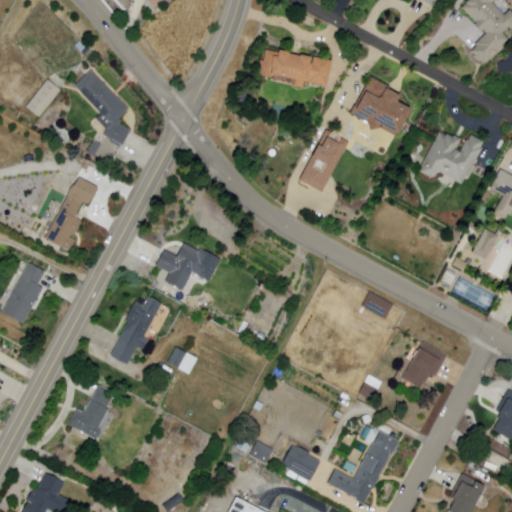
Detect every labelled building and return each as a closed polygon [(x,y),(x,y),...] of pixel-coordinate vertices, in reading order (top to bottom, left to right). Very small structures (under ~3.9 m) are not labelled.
[(496,0),(492,4),(505,17),(510,12),(511,14),(511,38),(498,52),(499,52),(490,61),(489,60),(484,65),(472,53),(477,48),(476,46),(487,35),(462,10),(472,0),(496,0)] [(266,51),(277,54),(278,50),(289,52),(288,54),(299,56),(300,55),(310,57),(310,58),(332,63),(327,88),(304,83),(303,90),(294,88),(295,80),(273,75),(272,80),(259,77),(260,71),(258,71),(260,62),(263,62),(266,51)] [(91,70),(74,85),(101,113),(96,118),(106,129),(103,134),(122,146),(131,130),(119,124),(120,121),(118,118),(128,109),(91,70)] [(369,78),(350,114),(366,123),(393,137),(409,108),(395,101),(398,95),(387,89),(387,88),(369,78)] [(39,118),(26,108),(47,80),(60,90),(39,118)] [(321,193),(347,141),(324,129),(298,181),(321,193)] [(472,135),(484,142),(481,148),(483,149),(468,178),(466,178),(462,184),(438,171),(434,179),(419,171),(440,132),(446,136),(447,134),(453,137),(454,135),(462,139),(457,148),(461,151),(467,140),(468,141),(472,135)] [(511,177),(511,212),(509,211),(504,220),(493,213),(502,196),(490,190),(500,171),(511,177)] [(78,176),(97,186),(88,204),(82,200),(73,217),(81,221),(71,238),(74,239),(68,251),(45,238),(78,176)] [(486,229),(500,237),(486,260),(472,252),(486,229)] [(176,257),(183,243),(197,250),(198,249),(220,260),(209,281),(192,272),(182,291),(165,282),(169,274),(155,266),(164,250),(176,257)] [(464,271),(453,266),(457,259),(467,264),(464,271)] [(29,263),(45,272),(38,285),(43,288),(24,324),(2,313),(29,263)] [(370,291),(361,307),(385,320),(394,304),(370,291)] [(148,296),(162,304),(144,337),(150,341),(145,351),(138,348),(128,365),(111,356),(121,338),(120,338),(129,320),(127,319),(136,302),(142,306),(148,296)] [(424,342),(420,347),(419,347),(411,361),(412,362),(402,379),(420,389),(424,383),(425,384),(431,374),(436,377),(448,356),(424,342)] [(176,348),(198,359),(189,375),(168,363),(176,348)] [(359,394),(369,375),(383,383),(372,402),(359,394)] [(98,385),(113,393),(96,426),(101,429),(95,440),(67,426),(74,413),(81,417),(98,385)] [(509,390),(511,391),(511,440),(494,430),(500,419),(498,417),(500,413),(496,412),(509,390)] [(260,412),(253,408),(257,401),(264,405),(260,412)] [(368,441),(361,437),(366,427),(373,430),(368,441)] [(380,431),(398,441),(365,503),(328,484),(335,470),(354,479),(373,444),(380,431)] [(258,441),(250,455),(266,464),(274,450),(258,441)] [(291,446),(281,466),(311,482),(321,462),(309,455),(310,453),(297,447),(296,449),(291,446)] [(353,474),(343,469),(347,462),(357,467),(353,474)] [(46,474),(65,484),(59,495),(70,501),(63,511),(52,511),(48,509),(46,511),(21,511),(35,486),(39,488),(46,474)] [(463,474),(486,486),(472,511),(449,511),(456,498),(451,496),(463,474)] [(178,494),(184,501),(169,511),(167,511),(163,506),(178,494)] [(228,511),(235,498),(263,511),(228,511)]
